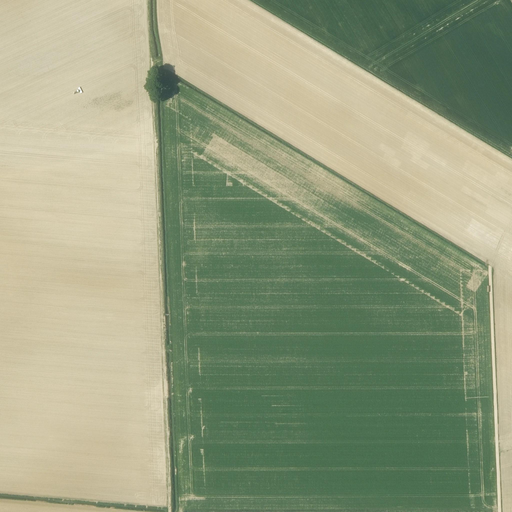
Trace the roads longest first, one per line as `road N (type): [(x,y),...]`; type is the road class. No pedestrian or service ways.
road 1 (track): [(160,60),(152,68),(169,511)]
road 2 (track): [(489,266),(499,511)]
road 3 (track): [(479,0),(368,67)]
